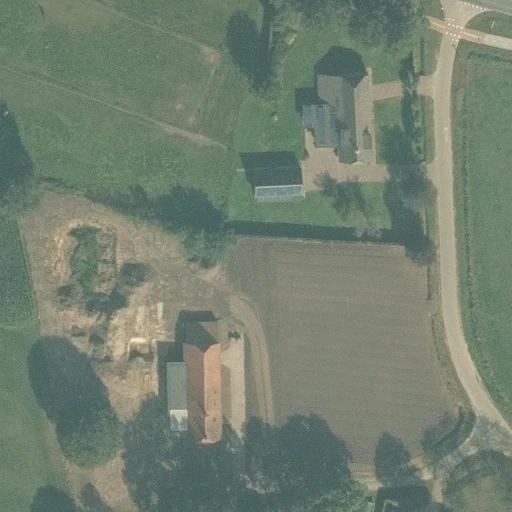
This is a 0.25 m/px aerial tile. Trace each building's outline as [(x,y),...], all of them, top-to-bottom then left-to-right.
[(320,101),(313,102),(314,125),(315,144),(338,143),(339,159),(350,158),(370,157),(367,73),(318,75),(319,95),(320,101)] [(299,166),(253,168),(255,194),(300,192),(299,166)] [(70,232),(65,352),(103,353),(108,234),(70,232)] [(134,285),(133,372),(159,372),(161,286),(134,285)] [(219,436),(217,343),(182,344),(184,407),(188,407),(189,437),(219,436)]
